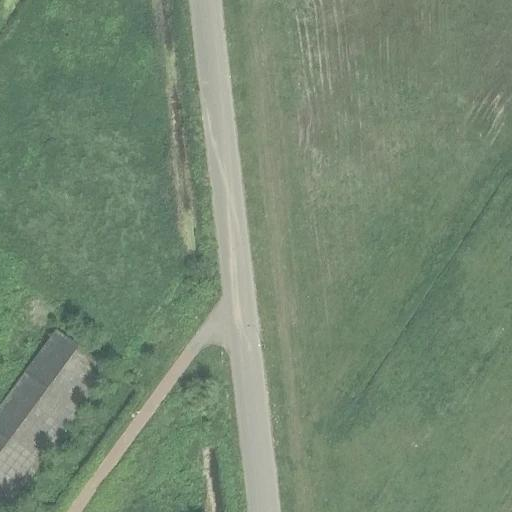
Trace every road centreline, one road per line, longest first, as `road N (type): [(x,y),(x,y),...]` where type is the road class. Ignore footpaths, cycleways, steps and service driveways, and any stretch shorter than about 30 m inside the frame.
road 1 (unclassified): [(204,0),(236,283)]
road 2 (unclassified): [(236,283),(74,511)]
road 3 (unclassified): [(236,283),(263,511)]
